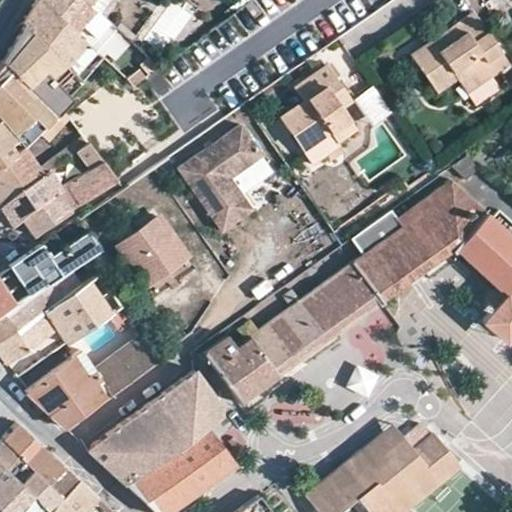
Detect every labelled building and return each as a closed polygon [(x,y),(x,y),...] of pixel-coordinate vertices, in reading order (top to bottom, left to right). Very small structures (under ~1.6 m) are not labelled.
[(35,0),(34,0),(19,24),(50,54),(70,73),(91,51),(35,0)] [(112,29),(102,19),(79,0),(35,0),(91,51),(112,29)] [(79,0),(102,19),(114,0),(113,0),(79,0)] [(455,21),(462,32),(446,44),(438,33),(407,55),(429,86),(458,66),(474,88),(487,78),(506,64),(468,12),(455,21)] [(462,32),(455,21),(438,33),(446,44),(462,32)] [(50,54),(19,24),(0,53),(0,65),(22,87),(50,54)] [(114,62),(130,45),(115,31),(99,48),(114,62)] [(70,73),(50,54),(22,87),(50,114),(56,108),(78,82),(70,73)] [(50,114),(22,87),(0,65),(0,125),(11,138),(30,117),(38,126),(50,114)] [(286,89),(296,103),(273,119),(297,153),(309,145),(323,134),(330,143),(347,131),(334,111),(329,104),(341,95),(333,85),(320,65),(286,89)] [(474,88),(458,66),(429,86),(434,92),(454,78),(466,93),(474,88)] [(466,93),(474,104),(495,89),(487,78),(474,88),(466,93)] [(121,92),(115,84),(93,99),(100,108),(121,92)] [(126,89),(121,92),(100,108),(116,130),(143,112),(126,89)] [(346,102),(341,95),(329,104),(334,111),(346,102)] [(56,108),(50,114),(38,126),(36,128),(51,137),(65,120),(56,108)] [(11,138),(0,125),(0,160),(20,147),(11,138)] [(256,156),(235,126),(173,170),(216,231),(246,209),(224,179),(221,174),(226,171),(229,175),(256,156)] [(330,143),(323,134),(309,145),(316,154),(330,143)] [(83,144),(77,136),(43,162),(48,169),(73,151),(83,144)] [(83,144),(73,151),(85,170),(97,161),(83,144)] [(0,205),(40,175),(20,147),(0,160),(0,205)] [(462,181),(478,169),(464,157),(448,168),(462,181)] [(55,191),(68,209),(112,179),(97,161),(85,170),(58,190),(55,191)] [(45,171),(40,175),(0,205),(0,215),(7,227),(18,219),(55,191),(58,190),(45,171)] [(224,179),(229,175),(226,171),(221,174),(224,179)] [(438,260),(452,251),(511,306),(511,239),(462,193),(447,180),(393,219),(387,211),(348,239),(359,254),(352,259),(305,292),(229,346),(222,336),(198,354),(205,363),(234,404),(309,350),(381,300),(399,287),(438,260)] [(18,219),(30,237),(68,209),(55,191),(18,219)] [(191,260),(159,217),(116,248),(148,291),(191,260)] [(84,227),(74,235),(88,255),(98,247),(84,227)] [(49,233),(48,234),(20,253),(42,286),(71,267),(81,259),(84,257),(88,255),(74,235),(61,244),(60,242),(57,244),(49,233)] [(32,293),(42,286),(20,253),(5,265),(6,266),(0,270),(0,284),(15,304),(32,293)] [(450,278),(438,260),(399,287),(412,305),(450,278)] [(0,358),(15,381),(120,311),(98,278),(55,306),(42,286),(32,293),(15,304),(0,313),(0,358)] [(0,313),(15,304),(0,284),(0,313)] [(511,332),(511,307),(490,331),(502,344),(511,332)] [(90,369),(106,395),(156,359),(138,335),(90,369)] [(90,369),(78,350),(23,391),(62,427),(106,395),(90,369)] [(226,410),(196,368),(184,376),(174,384),(204,426),(205,426),(226,410)] [(204,426),(174,384),(171,385),(155,397),(174,419),(108,464),(111,467),(116,462),(121,466),(113,474),(123,484),(202,427),(204,426)] [(174,419),(155,397),(104,433),(109,440),(106,443),(102,440),(94,440),(90,445),(90,450),(94,457),(99,460),(104,460),(108,464),(174,419)] [(14,422),(0,437),(0,439),(42,480),(60,465),(51,457),(29,436),(14,422)] [(383,460),(377,453),(397,438),(387,424),(355,450),(371,470),(383,460)] [(123,484),(152,511),(163,511),(186,497),(214,477),(234,464),(204,426),(123,484)] [(312,511),(334,511),(351,499),(362,511),(401,511),(409,506),(455,467),(435,443),(427,433),(407,449),(397,438),(377,453),(383,460),(371,470),(355,450),(299,495),(312,511)] [(0,439),(0,466),(45,509),(57,496),(42,480),(0,439)] [(75,478),(60,465),(42,480),(57,496),(59,495),(75,478)] [(42,511),(45,509),(0,466),(0,511),(40,511),(41,511),(42,511)] [(79,511),(93,497),(75,478),(59,495),(57,496),(45,509),(42,511),(41,511),(40,511),(79,511)] [(269,511),(258,496),(234,511),(269,511)] [(107,511),(93,497),(79,511),(107,511)]
